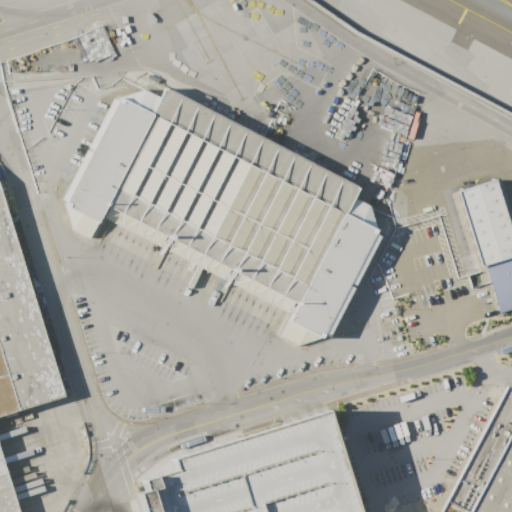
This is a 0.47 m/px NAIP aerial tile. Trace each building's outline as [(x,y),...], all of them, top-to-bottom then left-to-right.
[(58,198),(63,201),(61,204),(69,228),(87,237),(103,205),(294,303),(277,336),(295,345),(319,337),(320,333),(325,336),(377,236),(372,233),(374,229),(367,205),(351,197),(356,186),(162,86),(156,96),(141,88),(117,96),(115,101),(110,98),(101,116),(58,198)] [(455,190),(478,266),(482,264),(487,281),(497,312),(511,307),(511,239),(493,179),(455,190)] [(0,511),(0,196),(62,395),(0,414),(0,456),(17,511),(0,511)] [(511,511),(511,389),(504,385),(437,511),(511,511)] [(172,469),(138,480),(141,490),(133,493),(138,511),(356,511),(325,409),(168,458),(172,469)]
